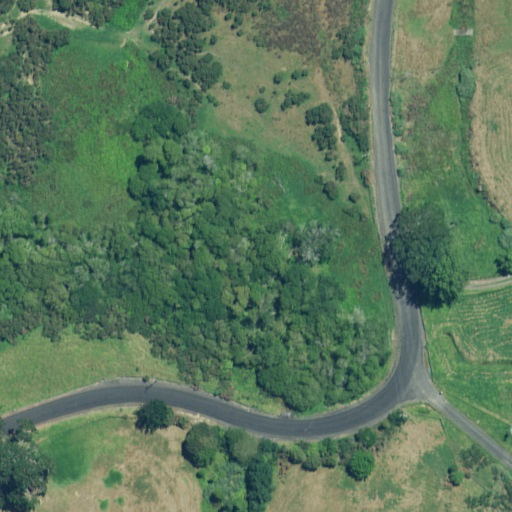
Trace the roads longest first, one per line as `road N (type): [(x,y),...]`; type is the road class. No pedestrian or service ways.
road 1 (unclassified): [(0,427),(120,393),(161,395),(284,430),(314,428),(395,393),(412,358),(384,161),(382,0)]
road 2 (unknown): [(392,211),(443,294),(477,297),(511,286)]
road 3 (unknown): [(395,393),(436,414),(511,475)]
